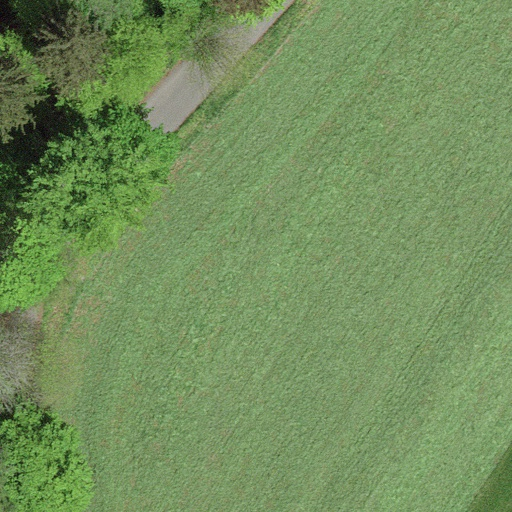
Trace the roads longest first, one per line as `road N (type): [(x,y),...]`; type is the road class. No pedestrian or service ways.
road 1 (residential): [(268,0),(0,284)]
road 2 (track): [(28,258),(13,411),(12,481),(21,511)]
